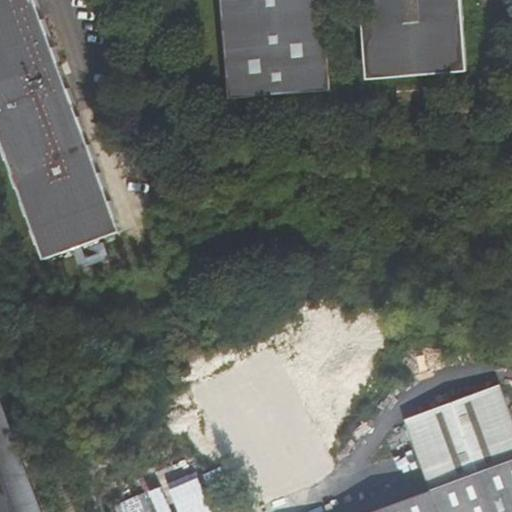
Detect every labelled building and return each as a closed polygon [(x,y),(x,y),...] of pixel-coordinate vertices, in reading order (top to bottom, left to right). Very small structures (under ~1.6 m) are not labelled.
[(0,0),(0,136),(46,261),(120,232),(35,0),(0,0)] [(223,0),(231,99),(332,91),(323,0),(223,0)] [(362,0),(369,80),(468,72),(462,0),(362,0)] [(511,511),(511,456),(488,390),(393,425),(419,495),(373,511),(511,511)] [(0,470),(15,511),(41,511),(0,400),(0,470)] [(15,511),(0,470),(0,511),(15,511)]
